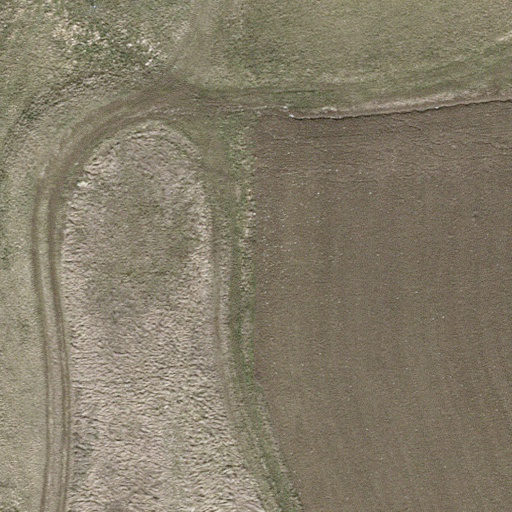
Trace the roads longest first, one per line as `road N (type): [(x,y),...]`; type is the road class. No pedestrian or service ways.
road 1 (track): [(64,511),(51,309),(62,160),(110,111),(182,108),(232,173),(239,406),(284,511)]
road 2 (track): [(182,108),(438,89),(511,54)]
